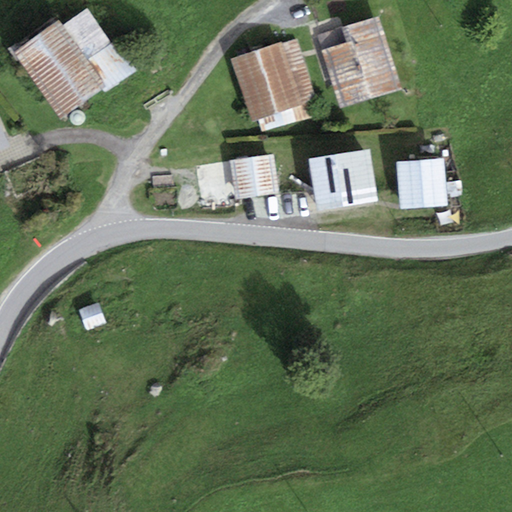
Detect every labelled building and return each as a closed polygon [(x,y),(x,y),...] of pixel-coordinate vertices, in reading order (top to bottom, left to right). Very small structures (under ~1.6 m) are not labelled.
[(88,17),(22,57),(62,123),(128,84),(88,17)] [(349,50),(328,56),(344,115),(403,99),(383,24),(344,34),(349,50)] [(297,47),(238,65),(256,122),(314,104),(297,47)] [(0,126),(0,156),(10,153),(0,126)] [(369,152),(311,161),(320,214),(378,204),(369,152)] [(276,161),(233,166),(238,202),(280,197),(276,161)] [(47,163),(6,180),(27,232),(68,216),(47,163)] [(446,166),(404,168),(405,208),(448,207),(446,166)] [(101,311),(84,316),(90,334),(107,329),(101,311)]
